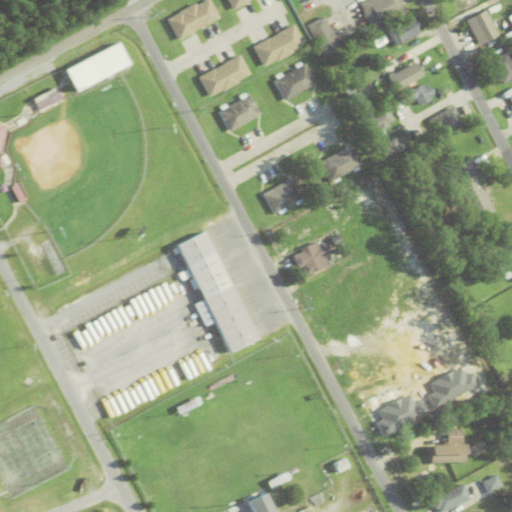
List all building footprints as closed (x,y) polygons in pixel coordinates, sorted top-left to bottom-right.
[(207,0),(167,17),(176,39),(220,21),(210,0),(207,0)] [(227,0),(232,10),(251,0),(227,0)] [(401,0),(400,1),(402,6),(401,6),(405,13),(373,31),(369,24),(368,24),(365,20),(364,21),(362,16),(363,15),(361,11),(362,10),(358,3),(363,0),(401,0)] [(496,19),(499,24),(494,27),(497,34),(477,45),(464,20),(484,9),(491,22),(496,19)] [(329,28),(330,27),(333,31),(334,31),(337,36),(335,37),(337,41),(336,42),(340,49),(323,58),(305,25),(322,15),(325,19),(326,19),(327,21),(326,22),(329,28)] [(386,32),(410,18),(418,33),(394,46),(386,32)] [(252,45),(262,66),(305,47),(295,26),(252,45)] [(369,43),(372,39),(386,50),(383,54),(369,43)] [(65,69),(76,91),(131,66),(120,44),(65,69)] [(497,78),(495,79),(490,70),(492,68),(487,59),(505,50),(511,63),(511,78),(500,84),(497,78)] [(198,75),(208,96),(250,77),(241,56),(198,75)] [(384,71),(413,56),(418,68),(414,70),(417,75),(393,88),(384,71)] [(304,63),(315,83),(283,101),(272,80),(275,79),(273,76),(279,72),(281,75),(294,68),(293,64),(298,61),(300,65),(304,63)] [(429,85),(433,94),(429,96),(430,99),(418,106),(414,98),(400,106),(395,95),(410,87),(411,89),(422,83),(424,88),(429,85)] [(34,104),(58,92),(61,98),(38,110),(34,104)] [(248,94),(259,114),(227,132),(216,112),(220,110),(218,106),(224,103),(226,107),(239,99),(237,96),(243,92),(245,96),(248,94)] [(462,122),(453,105),(433,116),(441,133),(462,122)] [(395,123),(387,106),(368,115),(376,132),(395,123)] [(426,113),(434,108),(441,122),(433,126),(426,113)] [(382,141),(384,157),(408,153),(406,137),(382,141)] [(351,170),(337,177),(339,180),(333,183),(331,181),(328,182),(317,162),(349,144),(360,164),(356,166),(358,169),(352,172),(351,170)] [(458,181),(457,182),(449,168),(468,158),(475,172),(473,173),(492,211),(472,221),(456,188),(460,186),(458,181)] [(293,203),(283,208),(285,210),(278,214),(276,212),(272,214),(261,194),(291,177),(302,197),(300,199),(301,201),(294,205),(293,203)] [(17,202),(14,203),(7,188),(15,184),(23,200),(17,203),(17,202)] [(315,233),(316,235),(300,245),(289,226),(306,216),(306,217),(327,205),(336,221),(315,233)] [(175,246),(202,233),(254,340),(228,353),(175,246)] [(330,237),(337,234),(340,242),(333,245),(330,237)] [(511,274),(509,276),(506,270),(500,273),(486,247),(503,238),(507,246),(511,243),(511,274)] [(323,245),(327,256),(321,258),(325,266),(304,275),(300,267),(296,269),(290,256),(300,252),(299,248),(315,241),(317,247),(323,245)] [(176,274),(185,269),(188,276),(180,280),(176,274)] [(348,347),(386,329),(393,343),(355,361),(348,347)] [(444,430),(459,429),(460,442),(445,442),(444,430)] [(465,451),(465,454),(463,454),(463,464),(429,464),(429,458),(426,458),(425,448),(429,448),(429,447),(463,446),(463,451),(465,451)] [(331,464),(341,459),(346,469),(336,474),(331,464)] [(482,482),(494,476),(499,487),(487,493),(482,482)] [(439,511),(432,497),(462,483),(469,498),(439,511)] [(251,511),(246,502),(263,493),(272,511),(251,511)] [(502,498),(508,495),(511,501),(506,504),(502,498)]
